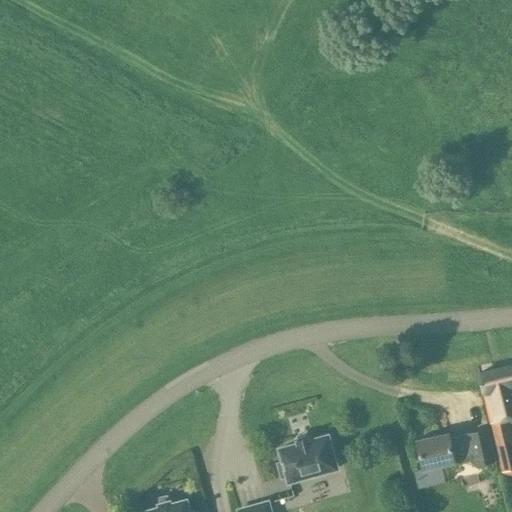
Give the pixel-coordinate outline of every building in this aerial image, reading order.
[(511,418),(511,364),(479,373),(504,471),(511,469),(511,438),(507,419),(511,418)] [(446,482),(442,465),(456,462),(456,460),(473,455),(475,466),(497,461),(489,427),(450,436),(449,432),(418,440),(425,468),(414,471),(419,488),(446,482)] [(338,467),(328,435),(310,440),(309,437),(298,440),(298,443),(280,448),(284,461),(278,463),(282,477),(288,476),(289,481),(338,467)] [(190,511),(187,499),(171,503),(170,501),(160,503),(161,506),(144,511),(190,511)] [(273,511),(270,499),(236,508),(237,511),(273,511)]
